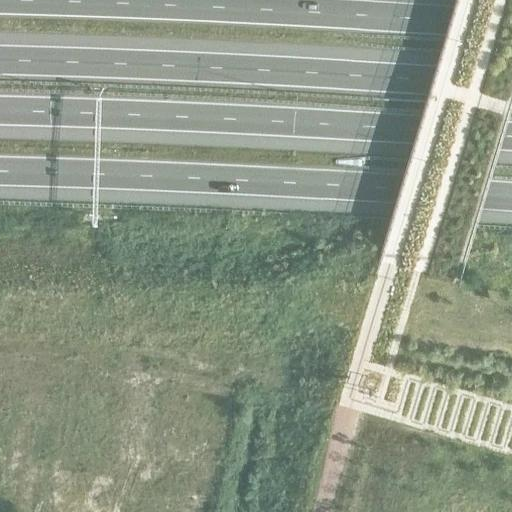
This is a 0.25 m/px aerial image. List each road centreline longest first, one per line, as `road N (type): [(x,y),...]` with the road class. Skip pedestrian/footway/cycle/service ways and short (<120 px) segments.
road 1 (motorway): [(511,32),(0,2)]
road 2 (motorway): [(511,93),(0,65)]
road 3 (motorway): [(0,175),(511,197)]
road 4 (motorway): [(0,117),(511,139)]
